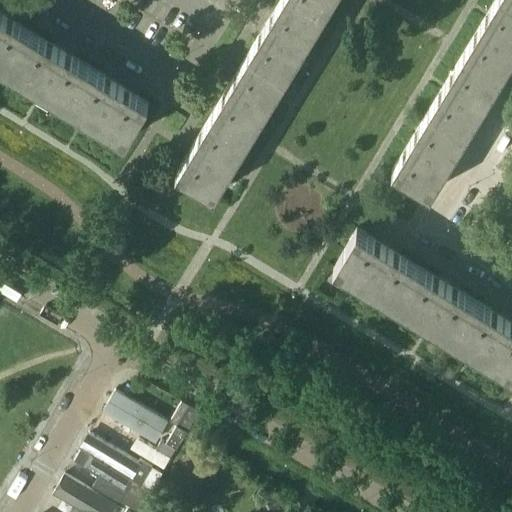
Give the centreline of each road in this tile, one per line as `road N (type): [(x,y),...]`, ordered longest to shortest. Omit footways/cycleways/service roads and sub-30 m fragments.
road 1 (residential): [(409,511),(121,336)]
road 2 (residential): [(51,0),(179,78),(224,0)]
road 3 (residential): [(15,511),(121,336)]
road 4 (residential): [(511,277),(429,227),(465,168)]
road 5 (residential): [(121,336),(0,263)]
